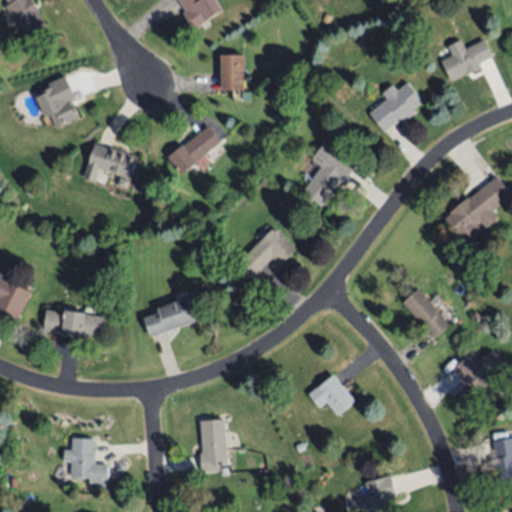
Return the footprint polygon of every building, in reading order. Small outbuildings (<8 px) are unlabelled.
[(45,22),(27,35),(16,21),(5,6),(9,3),(6,0),(32,0),(40,10),(38,11),(45,22)] [(179,0),(217,0),(222,7),(206,18),(207,20),(193,29),(182,12),(186,10),(179,0)] [(484,39),(492,56),(479,63),(481,67),(466,74),(465,72),(450,80),(441,60),(453,55),(449,46),(461,40),(465,48),(484,39)] [(221,54),(244,54),(244,89),(221,89),(221,54)] [(45,116),(36,97),(43,94),(41,89),(49,86),(48,84),(65,76),(76,99),(72,101),(80,117),(57,128),(50,114),(45,116)] [(369,112),(386,98),(381,92),(393,83),(397,89),(407,81),(423,101),(413,108),(416,112),(403,122),(400,119),(384,132),(369,112)] [(222,141),(182,174),(168,156),(183,144),(184,145),(209,125),(222,141)] [(140,159),(132,181),(99,169),(95,181),(84,177),(96,143),(140,159)] [(340,180),(321,205),(302,191),(321,167),(311,159),(323,143),(355,167),(343,182),(340,180)] [(498,176),(511,194),(491,211),(497,218),(486,228),(480,221),(476,224),(481,231),(465,244),(444,219),(450,214),(449,212),(468,197),(470,199),(498,176)] [(29,196),(24,191),(30,185),(35,190),(29,196)] [(235,265),(273,226),(295,248),(280,265),(272,257),(250,280),(235,265)] [(32,291),(18,319),(0,309),(0,278),(8,282),(9,280),(32,291)] [(403,302),(419,288),(451,324),(435,339),(403,302)] [(150,337),(144,318),(160,312),(158,307),(188,297),(196,321),(150,337)] [(107,316),(103,336),(84,332),(83,337),(43,330),(47,309),(63,311),(64,309),(107,316)] [(470,316),(476,311),(481,317),(475,322),(470,316)] [(504,328),(509,333),(500,340),(496,334),(504,328)] [(475,363),(493,350),(508,371),(478,392),(471,382),(466,385),(453,366),(469,355),(475,363)] [(354,399),(337,414),(326,401),(319,407),(307,393),(317,385),(318,387),(333,375),(354,399)] [(225,419),(229,464),(221,465),(221,470),(202,472),(200,453),(203,452),(200,421),(225,419)] [(70,476),(71,461),(64,460),(64,450),(72,450),(72,436),(93,436),(92,464),(108,464),(107,486),(88,486),(88,477),(70,476)] [(511,437),(511,491),(501,493),(499,479),(493,480),(488,458),(496,456),(493,441),(511,437)] [(305,448),(298,451),(295,444),(303,441),(305,448)] [(393,511),(364,511),(360,494),(368,493),(365,480),(391,474),(396,495),(390,497),(393,511)]
